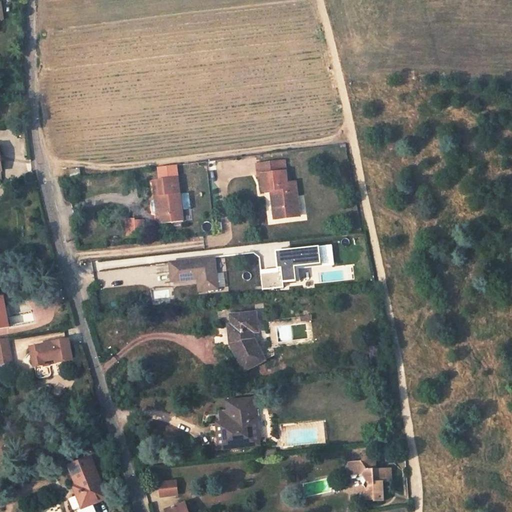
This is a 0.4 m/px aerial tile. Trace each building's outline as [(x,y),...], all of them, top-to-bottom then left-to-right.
[(288,184),(285,161),(257,164),(259,176),(262,176),(264,191),(271,191),(274,190),(275,195),(272,195),(275,219),(300,216),(296,182),(288,184)] [(81,168),(70,169),(71,179),(82,177),(81,168)] [(180,190),(179,177),(154,180),(156,196),(162,196),(165,216),(158,217),(159,224),(184,221),(183,210),(192,209),(190,189),(180,190)] [(162,196),(156,196),(158,217),(165,216),(162,196)] [(137,234),(137,220),(130,221),(130,219),(122,220),(123,233),(130,233),(130,235),(137,234)] [(334,246),(324,247),(326,266),(336,265),(334,246)] [(323,248),(278,252),(280,269),(261,271),(262,288),(303,285),(302,269),(325,267),(323,248)] [(216,257),(171,262),(172,281),(199,279),(205,278),(206,291),(219,290),(219,287),(227,286),(225,272),(217,273),(216,257)] [(0,328),(10,327),(4,297),(0,297),(0,328)] [(258,331),(256,313),(231,316),(233,325),(229,326),(231,345),(245,371),(265,360),(254,339),(251,340),(250,332),(254,331),(258,331)] [(73,358),(70,340),(49,344),(48,343),(46,343),(46,345),(43,345),(42,343),(37,344),(37,346),(32,347),(36,367),(50,364),(49,361),(57,359),(57,361),(73,358)] [(10,358),(27,355),(24,343),(17,344),(8,346),(10,358)] [(258,431),(255,398),(230,401),(231,413),(222,413),(223,425),(219,426),(222,451),(254,448),(252,432),(258,431)] [(108,498),(92,457),(70,466),(79,486),(83,484),(85,489),(76,493),(83,508),(108,498)] [(377,469),(376,457),(365,457),(363,462),(350,463),(347,470),(353,478),(358,479),(358,481),(362,481),(367,490),(365,495),(370,501),(374,501),(375,499),(378,499),(379,501),(384,501),(384,482),(384,480),(387,479),(386,469),(377,469)] [(392,481),(391,468),(386,469),(387,479),(384,480),(384,482),(392,481)] [(178,494),(177,481),(160,483),(161,496),(178,494)] [(79,486),(74,488),(76,493),(85,489),(83,484),(79,486)] [(189,511),(186,503),(166,510),(166,511),(189,511)]
